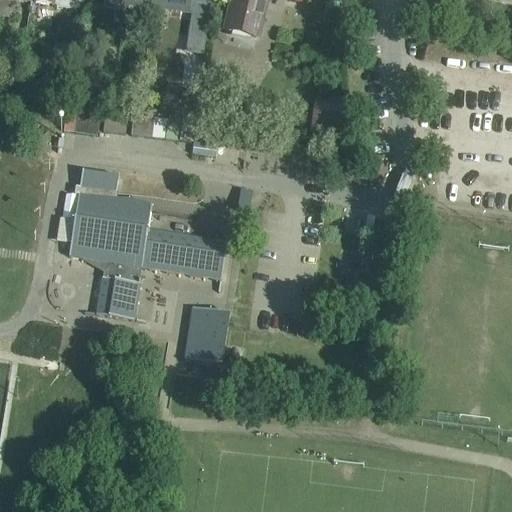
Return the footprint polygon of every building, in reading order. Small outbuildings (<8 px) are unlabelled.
[(83,1),(83,0),(35,0),(35,4),(54,6),(57,10),(77,12),(80,10),(81,0),(83,1)] [(121,0),(128,1),(124,27),(146,30),(150,0),(121,0)] [(209,14),(211,0),(152,0),(156,5),(172,8),(172,12),(188,14),(189,10),(209,14)] [(234,0),(227,32),(257,39),(266,3),(268,4),(268,0),(234,0)] [(36,92),(35,94),(61,98),(61,96),(63,84),(38,79),(36,92)] [(67,97),(86,101),(88,89),(69,86),(67,97)] [(173,88),(172,110),(195,111),(196,89),(173,88)] [(113,90),(111,104),(133,106),(135,92),(113,90)] [(346,102),(315,98),(311,134),(341,138),(346,102)] [(103,104),(83,101),(80,101),(76,130),(78,130),(99,133),(103,104)] [(106,111),(104,131),(126,134),(128,114),(106,111)] [(165,139),(168,118),(133,114),(131,135),(165,139)] [(168,118),(165,139),(177,140),(180,118),(168,117),(168,118)] [(183,119),(180,143),(191,144),(195,121),(183,119)] [(217,149),(194,145),(192,156),(215,159),(217,149)] [(82,174),(77,208),(69,259),(87,262),(97,245),(108,247),(106,259),(105,264),(103,280),(102,280),(97,317),(134,323),(140,286),(141,286),(142,283),(140,283),(142,270),(221,282),(227,245),(148,233),(152,209),(116,203),(119,180),(82,174)] [(250,200),(251,194),(252,193),(241,192),(241,193),(244,193),(243,199),(250,200)] [(237,213),(247,215),(248,215),(249,208),(242,207),(241,213),(238,212),(237,213)] [(183,362),(222,368),(229,317),(191,312),(183,362)]
